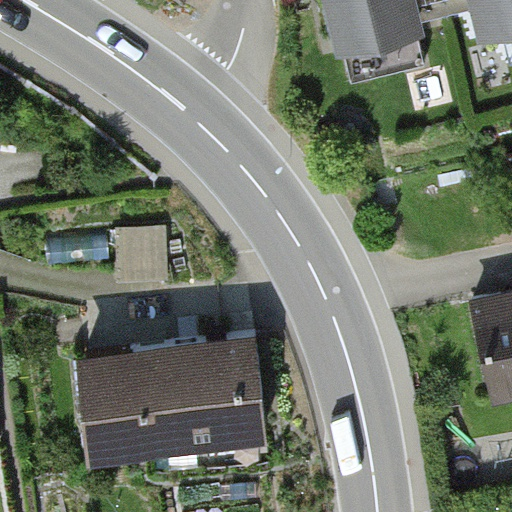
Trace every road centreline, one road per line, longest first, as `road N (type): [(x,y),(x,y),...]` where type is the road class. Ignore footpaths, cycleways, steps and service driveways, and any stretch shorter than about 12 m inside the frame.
road 1 (secondary): [(191,113),(243,164),(327,300),(365,422),(380,511)]
road 2 (secondary): [(26,0),(191,113)]
road 3 (residential): [(191,113),(229,68),(251,0)]
